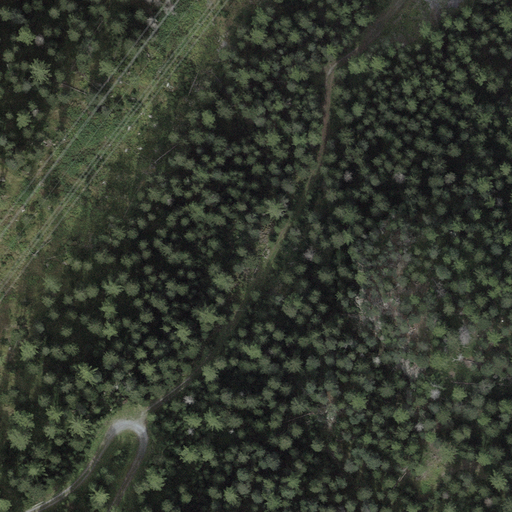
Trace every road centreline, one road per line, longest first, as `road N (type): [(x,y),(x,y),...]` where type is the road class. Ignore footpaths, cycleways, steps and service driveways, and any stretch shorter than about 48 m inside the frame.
road 1 (track): [(138,423),(199,367),(233,321),(317,165),(330,71),(402,0)]
road 2 (track): [(38,511),(65,498),(92,471),(113,430),(130,422),(146,439),(110,511)]
